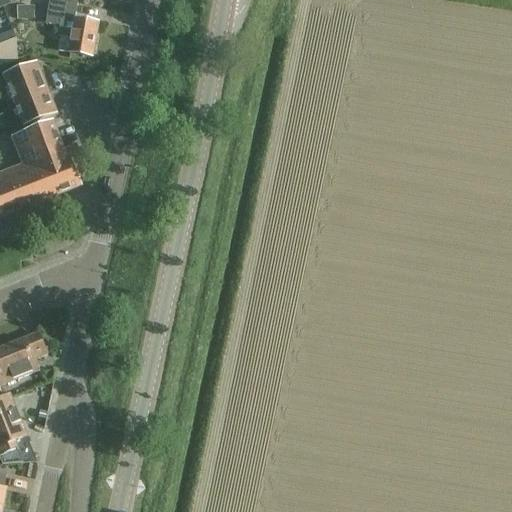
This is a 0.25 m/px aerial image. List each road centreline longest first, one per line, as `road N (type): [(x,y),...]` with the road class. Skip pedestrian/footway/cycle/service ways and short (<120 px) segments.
road 1 (tertiary): [(117,511),(224,0)]
road 2 (residential): [(88,279),(124,123)]
road 3 (residential): [(45,511),(70,376)]
road 4 (residential): [(70,376),(76,511)]
road 5 (residential): [(124,123),(150,0)]
